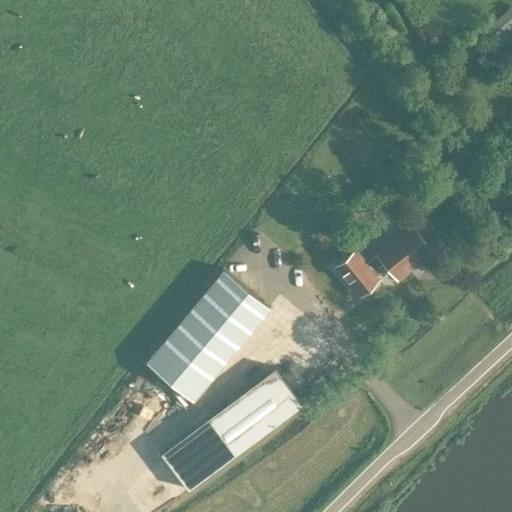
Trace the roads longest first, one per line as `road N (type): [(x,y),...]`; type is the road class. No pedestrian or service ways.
road 1 (unknown): [(266,248),(423,430)]
road 2 (unclassified): [(336,511),(511,347)]
